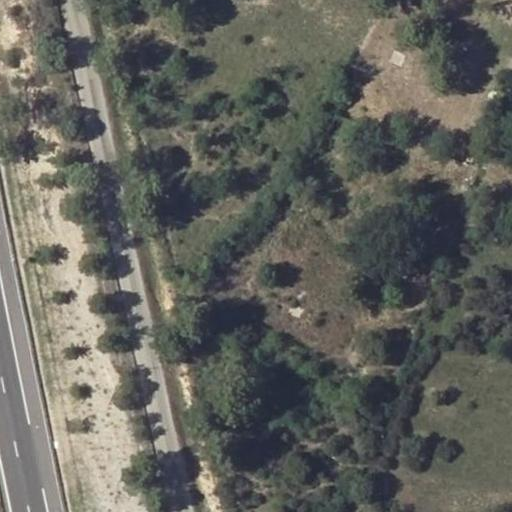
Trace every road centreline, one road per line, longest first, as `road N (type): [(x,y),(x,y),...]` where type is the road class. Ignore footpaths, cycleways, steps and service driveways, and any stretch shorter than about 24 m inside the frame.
road 1 (residential): [(178,511),(70,0)]
road 2 (motorway): [(48,511),(0,282)]
